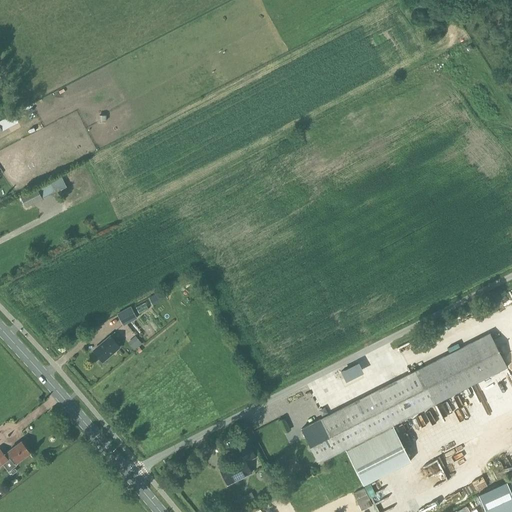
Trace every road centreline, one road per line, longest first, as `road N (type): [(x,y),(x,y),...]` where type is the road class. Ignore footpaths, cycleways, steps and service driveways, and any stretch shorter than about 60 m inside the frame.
road 1 (unclassified): [(511,276),(129,477)]
road 2 (primary): [(129,477),(0,328)]
